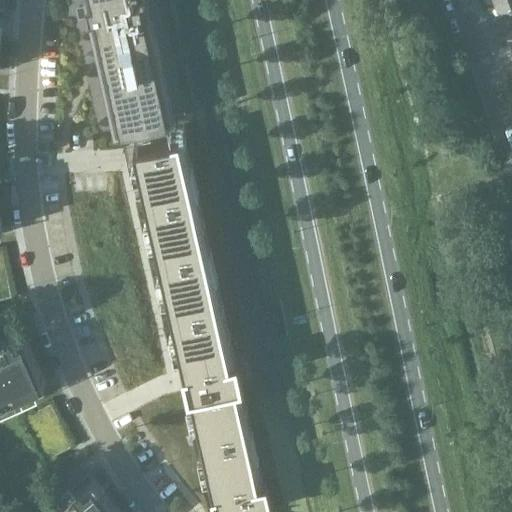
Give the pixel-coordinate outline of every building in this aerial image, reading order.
[(85,0),(86,3),(80,5),(82,14),(88,13),(114,129),(181,114),(155,0),(85,0)] [(179,134),(134,144),(216,511),(254,511),(272,508),(266,481),(257,483),(234,381),(241,380),(236,356),(229,358),(179,134)] [(0,298),(12,296),(2,248),(0,248),(0,298)] [(0,341),(0,408),(37,392),(35,386),(45,382),(23,331),(13,336),(5,319),(0,321),(0,328),(5,339),(0,341)] [(48,467),(60,461),(56,453),(72,445),(50,401),(22,415),(48,467)] [(63,475),(74,490),(45,511),(120,511),(92,476),(81,484),(70,470),(63,475)]
